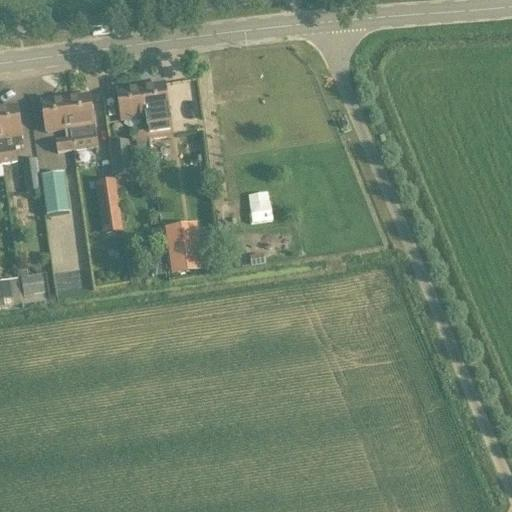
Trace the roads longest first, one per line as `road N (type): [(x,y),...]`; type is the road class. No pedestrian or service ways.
road 1 (unclassified): [(511,496),(320,23)]
road 2 (secondary): [(0,65),(320,23)]
road 3 (secondary): [(320,23),(511,7)]
